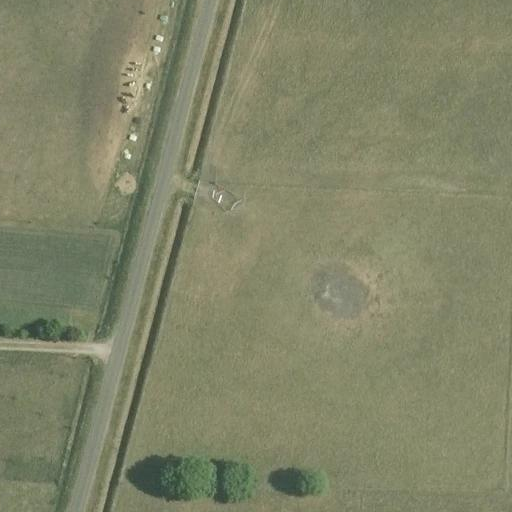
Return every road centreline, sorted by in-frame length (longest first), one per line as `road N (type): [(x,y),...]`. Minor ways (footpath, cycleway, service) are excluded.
road 1 (unclassified): [(75,511),(210,0)]
road 2 (unknown): [(120,341),(0,336)]
